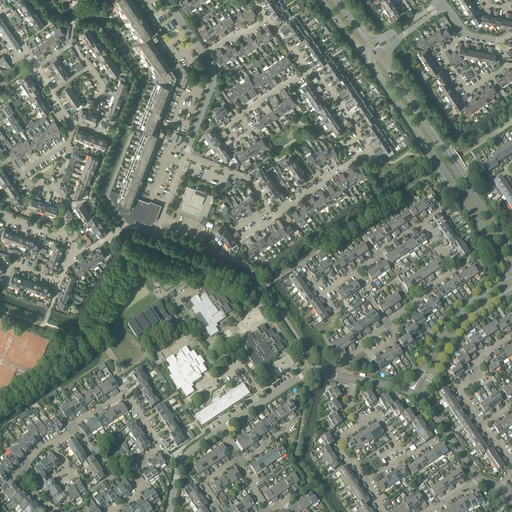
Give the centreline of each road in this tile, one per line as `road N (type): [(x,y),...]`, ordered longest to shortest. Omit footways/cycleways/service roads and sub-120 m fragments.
road 1 (tertiary): [(369,63),(511,271)]
road 2 (tertiary): [(511,250),(378,56)]
road 3 (unclassified): [(511,278),(450,322),(410,393)]
road 4 (unclassified): [(421,399),(459,326),(511,288)]
road 5 (residential): [(503,38),(501,69),(468,91),(440,51),(458,39)]
road 6 (unclassified): [(222,429),(306,374),(328,374)]
road 7 (residential): [(483,423),(460,384),(482,353),(511,332)]
